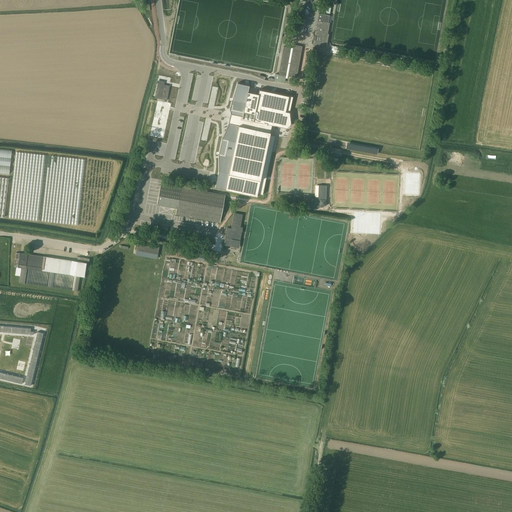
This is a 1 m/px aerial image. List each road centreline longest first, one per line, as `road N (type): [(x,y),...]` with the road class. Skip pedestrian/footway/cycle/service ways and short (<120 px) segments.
road 1 (unclassified): [(301,87),(168,61),(158,0)]
road 2 (unclassified): [(0,234),(99,248),(128,226)]
